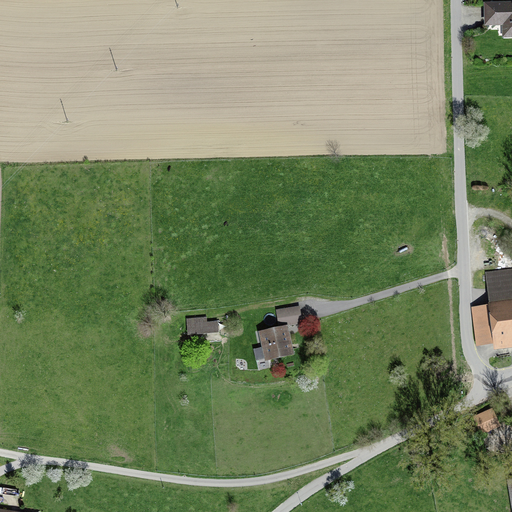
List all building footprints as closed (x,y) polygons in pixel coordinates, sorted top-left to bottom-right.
[(508,4),(486,5),(486,24),(510,23),(510,36),(511,36),(511,4),(511,6),(508,6),(508,4)] [(511,270),(490,273),(494,308),(474,310),(478,344),(511,339),(511,270)] [(299,308),(278,311),(280,326),(301,323),(299,308)] [(198,319),(187,320),(188,334),(217,332),(217,322),(198,324),(198,319)] [(286,329),(261,334),(264,348),(254,350),(257,360),(267,358),(291,353),(286,329)] [(495,420),(491,411),(475,418),(479,427),(495,420)]
